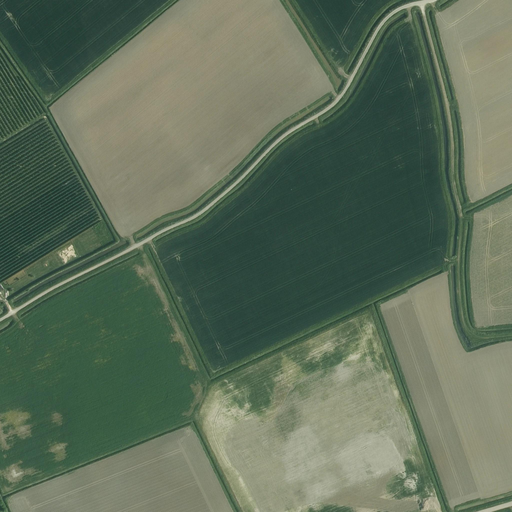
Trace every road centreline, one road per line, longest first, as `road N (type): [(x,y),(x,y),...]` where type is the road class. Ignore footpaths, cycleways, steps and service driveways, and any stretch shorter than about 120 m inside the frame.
road 1 (unclassified): [(0,320),(194,217),(344,92),(381,23),(432,0)]
road 2 (track): [(511,334),(480,337),(463,322),(451,137),(421,2)]
